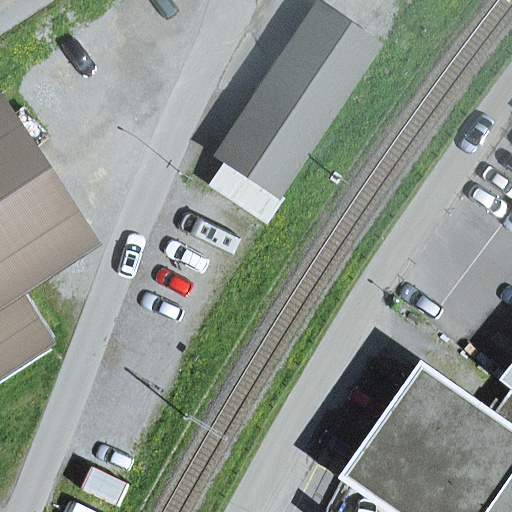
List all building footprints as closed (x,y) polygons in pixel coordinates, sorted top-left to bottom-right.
[(318,7),(219,156),(225,161),(275,195),(376,46),(318,7)] [(3,276),(76,228),(4,120),(0,122),(0,373),(47,343),(3,276)] [(225,161),(208,186),(264,223),(280,198),(275,195),(225,161)] [(418,368),(347,469),(408,511),(485,511),(511,474),(511,389),(490,419),(418,368)] [(511,511),(511,474),(485,511),(511,511)]
